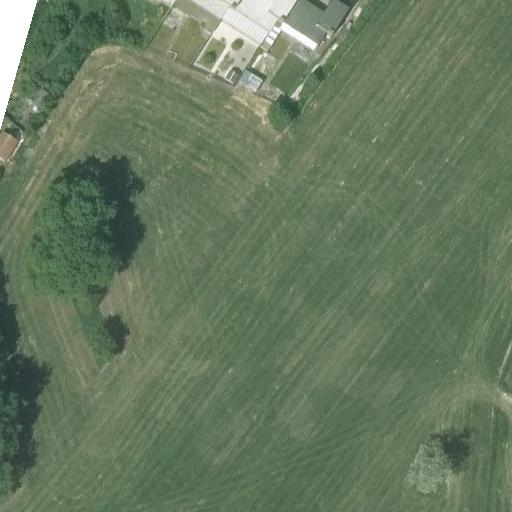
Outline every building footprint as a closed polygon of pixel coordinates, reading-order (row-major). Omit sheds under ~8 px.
[(154,0),(169,10),(175,0),(154,0)] [(231,13),(239,0),(175,0),(169,10),(167,13),(172,15),(174,12),(187,19),(188,18),(202,27),(200,32),(209,38),(220,21),(226,10),(231,13)] [(268,0),(239,0),(231,13),(226,10),(220,21),(259,48),(275,23),(280,26),(297,0),(295,0),(274,0),(273,3),(268,0)] [(329,39),(346,13),(345,12),(345,13),(331,4),(331,3),(322,16),(297,0),(280,26),(275,23),(259,48),(258,50),(265,54),(278,33),(312,53),(314,48),(315,49),(324,36),(329,39)] [(15,145),(0,134),(0,162),(2,164),(15,145)]
